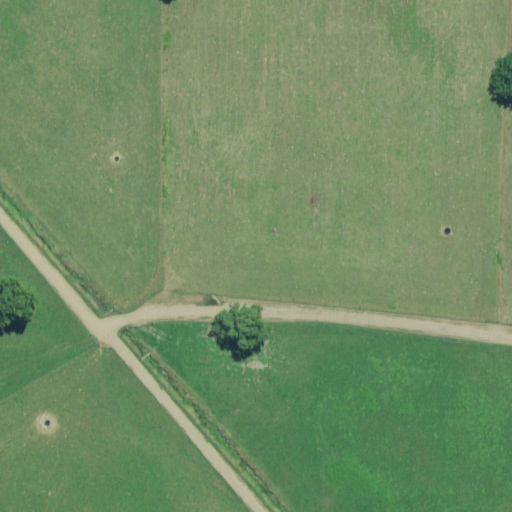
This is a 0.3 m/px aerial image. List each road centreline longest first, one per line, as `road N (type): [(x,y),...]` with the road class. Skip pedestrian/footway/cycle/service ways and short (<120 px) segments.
road 1 (track): [(104,329),(166,311),(306,312),(511,336)]
road 2 (track): [(0,210),(267,511)]
